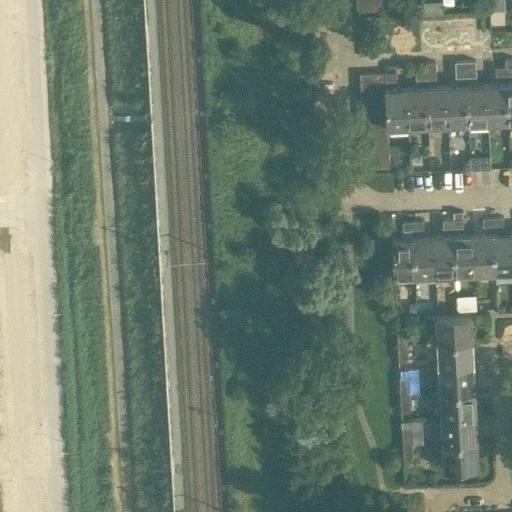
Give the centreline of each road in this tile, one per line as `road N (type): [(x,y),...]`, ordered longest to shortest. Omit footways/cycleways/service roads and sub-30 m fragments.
road 1 (residential): [(511,197),(349,202),(345,0)]
road 2 (residential): [(42,210),(61,511)]
road 3 (residential): [(29,0),(42,210)]
